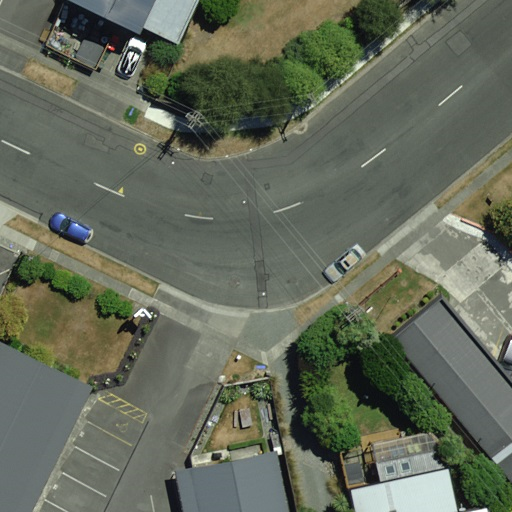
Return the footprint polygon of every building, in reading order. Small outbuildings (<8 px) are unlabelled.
[(84,0),(176,42),(194,0),(84,0)] [(511,393),(425,285),(372,327),(511,499),(511,393)] [(14,511),(73,396),(0,359),(0,511),(14,511)] [(453,511),(435,423),(322,446),(335,511),(453,511)] [(269,511),(260,459),(159,477),(165,511),(269,511)]
